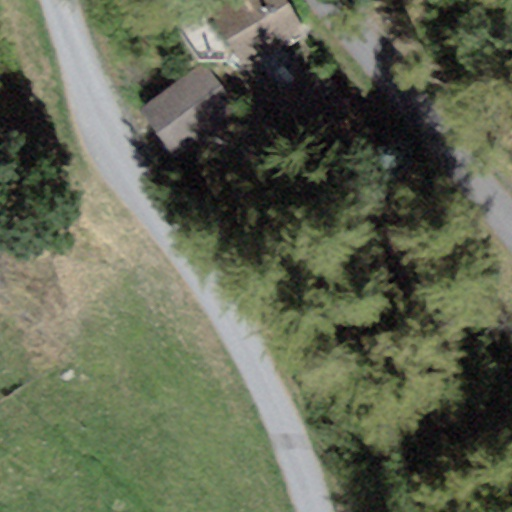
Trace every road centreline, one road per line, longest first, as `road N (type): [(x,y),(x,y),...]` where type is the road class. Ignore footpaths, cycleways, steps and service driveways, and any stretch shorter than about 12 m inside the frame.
road 1 (unclassified): [(56,0),(107,157),(222,303),(279,417),(310,511)]
road 2 (unclassified): [(312,0),(511,237)]
